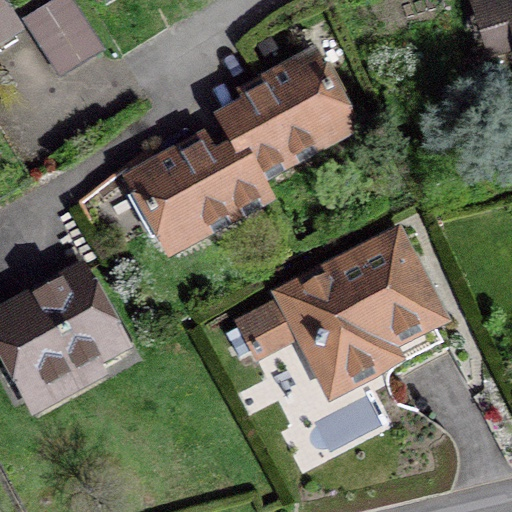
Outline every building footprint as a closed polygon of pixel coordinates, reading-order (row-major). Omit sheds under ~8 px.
[(511,0),(465,0),(485,67),(511,59),(511,0)] [(0,54),(23,40),(0,3),(0,54)] [(257,192),(359,136),(317,61),(215,117),(222,128),(126,181),(168,258),(265,206),(257,192)] [(328,409),(453,346),(398,238),(273,301),(328,409)] [(0,372),(33,429),(142,366),(88,275),(0,326),(0,372)]
